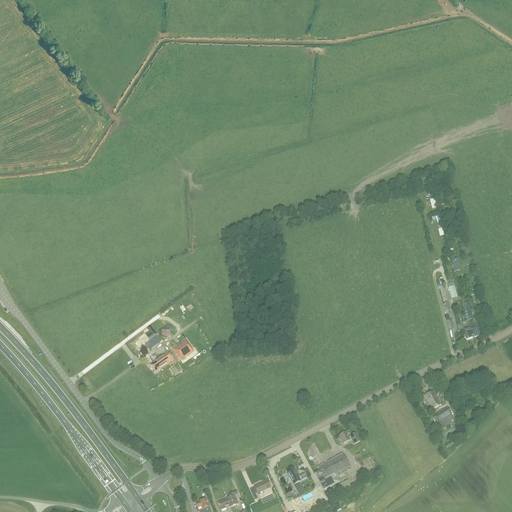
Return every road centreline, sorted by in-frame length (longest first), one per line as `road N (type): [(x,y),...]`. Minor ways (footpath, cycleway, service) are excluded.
road 1 (tertiary): [(159,482),(180,468),(258,459),(511,329)]
road 2 (unclassified): [(159,482),(108,437),(0,289)]
road 3 (trunk): [(134,493),(0,327)]
road 4 (trunk): [(0,345),(122,500)]
